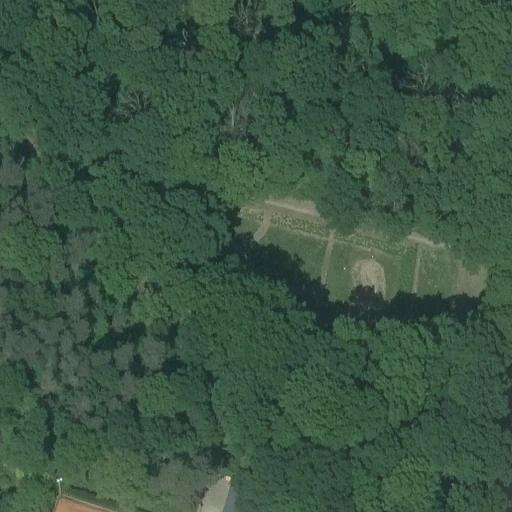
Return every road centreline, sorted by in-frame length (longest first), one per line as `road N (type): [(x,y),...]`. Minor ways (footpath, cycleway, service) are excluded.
road 1 (track): [(511,262),(34,151)]
road 2 (track): [(34,151),(122,251),(277,511)]
